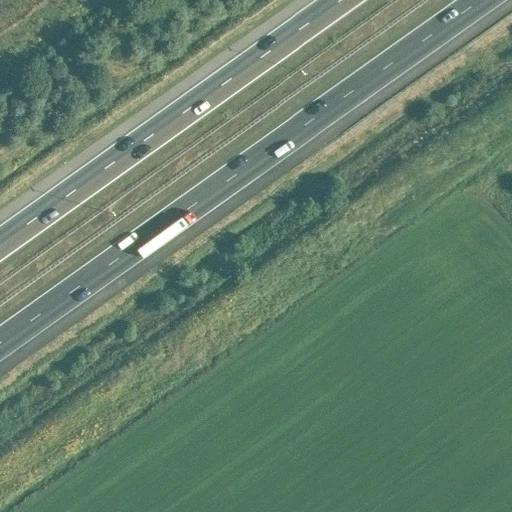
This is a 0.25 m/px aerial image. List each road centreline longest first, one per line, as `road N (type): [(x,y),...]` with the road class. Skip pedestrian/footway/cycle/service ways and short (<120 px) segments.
road 1 (motorway): [(0,342),(482,0)]
road 2 (motorway): [(346,0),(0,246)]
